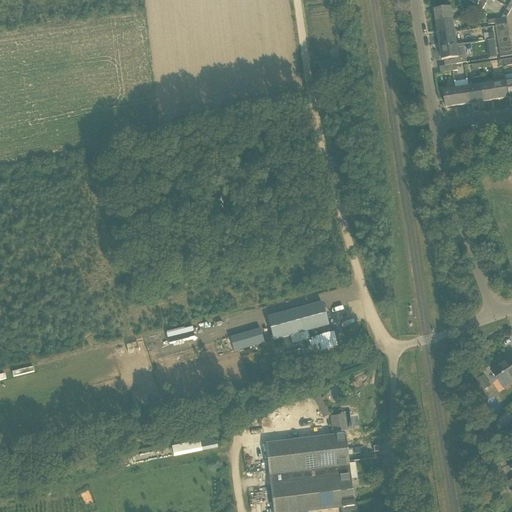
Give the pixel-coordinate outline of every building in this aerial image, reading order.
[(321,0),(322,5),(310,7),(320,65),(318,65),(319,70),(321,70),(322,78),(344,75),(331,0),(321,0)] [(436,23),(453,20),(451,8),(459,6),(458,0),(446,2),(447,8),(434,10),(436,23)] [(467,0),(477,5),(475,8),(482,12),(486,5),(479,1),(479,0),(467,0)] [(508,24),(507,18),(502,19),(495,19),(495,24),(496,26),(508,24)] [(438,35),(455,33),(453,20),(436,23),(438,35)] [(510,37),(509,30),(497,32),(498,38),(510,37)] [(455,33),(438,35),(440,48),(457,45),(455,33)] [(511,43),(510,37),(498,38),(499,45),(511,43)] [(457,45),(440,48),(442,61),(459,58),(457,45)] [(511,55),(511,50),(511,49),(500,51),(501,58),(511,55)] [(497,58),(496,51),(488,52),(489,59),(497,58)] [(511,58),(503,60),(504,67),(511,65),(511,58)] [(453,65),(443,66),(439,67),(440,73),(454,71),(453,65)] [(506,81),(505,75),(493,76),(494,83),(496,100),(509,98),(506,81)] [(471,104),(469,87),(468,80),(464,81),(464,76),(458,77),(458,82),(455,82),(456,89),(459,106),(471,104)] [(484,102),(481,85),(480,77),(474,78),(475,86),(469,87),(471,104),(484,102)] [(496,100),(494,83),(481,85),(484,102),(496,100)] [(456,89),(443,91),(446,108),(459,106),(456,89)] [(321,352),(337,348),(335,340),(339,339),(338,332),(327,334),(325,327),(328,326),(322,303),(268,318),(274,340),(307,331),(310,346),(319,344),(321,352)] [(234,352),(264,343),(260,328),(229,337),(234,352)] [(126,344),(128,352),(138,349),(136,341),(126,344)] [(511,356),(504,362),(505,364),(493,373),(497,379),(492,383),(499,393),(504,389),(501,385),(511,377),(511,356)] [(482,392),(489,387),(486,382),(487,380),(484,375),(475,381),(482,392)] [(330,414),(326,407),(320,411),(324,418),(330,414)] [(344,415),(331,415),(331,431),(345,430),(344,415)] [(506,422),(501,417),(495,421),(500,427),(506,422)] [(327,478),(338,476),(350,475),(345,434),(265,444),(273,511),(311,511),(331,510),(327,478)] [(215,438),(200,441),(202,451),(217,448),(215,438)] [(331,510),(344,508),(354,507),(350,475),(338,476),(327,478),(331,510)]
